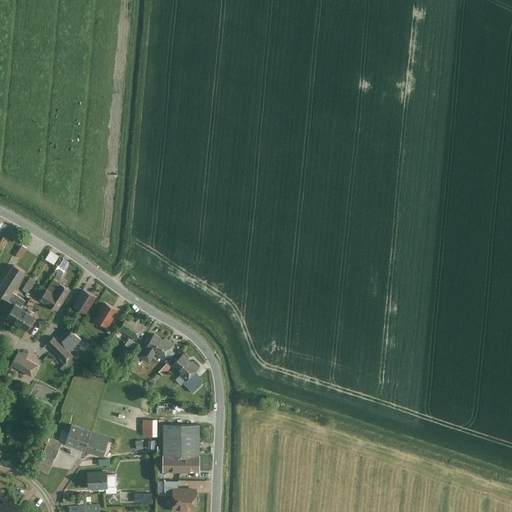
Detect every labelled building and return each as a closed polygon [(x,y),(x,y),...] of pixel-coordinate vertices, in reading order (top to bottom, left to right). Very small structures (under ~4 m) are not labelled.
[(0,220),(0,233),(6,236),(11,225),(0,220)] [(16,254),(24,258),(29,248),(21,244),(16,254)] [(48,260),(57,264),(61,255),(52,251),(48,260)] [(54,278),(60,281),(72,261),(65,257),(54,278)] [(24,272),(11,265),(0,283),(0,295),(8,300),(24,272)] [(27,276),(20,288),(29,293),(36,282),(27,276)] [(53,314),(66,291),(50,282),(37,304),(53,314)] [(80,317),(91,298),(80,292),(69,311),(80,317)] [(115,311),(101,304),(91,321),(105,329),(115,311)] [(19,313),(9,306),(1,318),(11,325),(13,322),(19,313)] [(23,329),(32,317),(22,310),(19,313),(13,322),(23,329)] [(142,329),(125,318),(116,331),(133,342),(142,329)] [(76,339),(64,327),(45,346),(57,358),(76,339)] [(172,343),(151,331),(136,357),(148,364),(154,353),(163,358),(172,343)] [(37,363),(17,353),(10,367),(29,377),(37,363)] [(197,368),(184,354),(167,369),(190,394),(202,383),(192,372),(197,368)] [(199,475),(200,424),(140,423),(140,439),(160,439),(159,474),(199,475)] [(111,441),(69,425),(61,446),(103,462),(111,441)] [(104,473),(84,473),(83,490),(103,491),(104,473)] [(195,511),(195,490),(178,490),(178,483),(158,483),(158,496),(170,496),(170,511),(195,511)] [(10,495),(0,491),(0,499),(7,502),(10,495)] [(137,504),(154,503),(154,493),(136,494),(137,504)]
